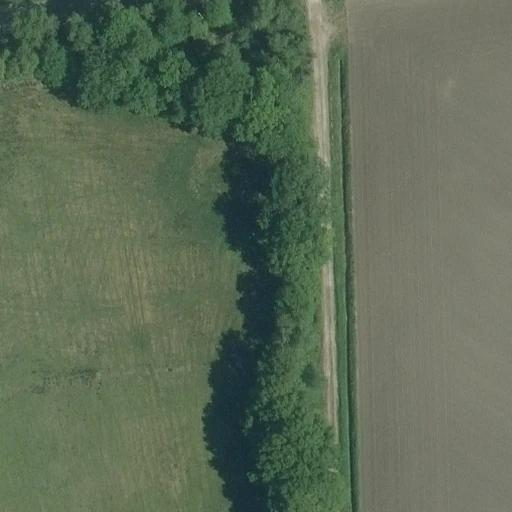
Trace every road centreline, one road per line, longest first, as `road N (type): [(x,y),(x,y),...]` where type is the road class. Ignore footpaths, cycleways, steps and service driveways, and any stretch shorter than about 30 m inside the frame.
road 1 (track): [(314,0),(335,511)]
road 2 (secondary): [(0,22),(144,0)]
